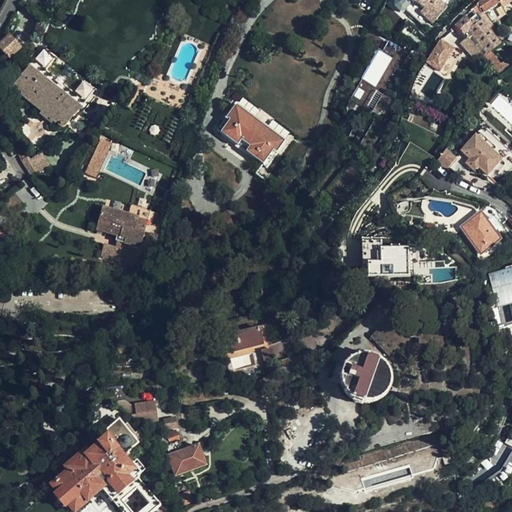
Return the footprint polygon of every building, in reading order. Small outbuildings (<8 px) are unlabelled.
[(33,0),(29,8),(43,16),(51,2),(47,0),(33,0)] [(400,0),(398,3),(408,12),(412,16),(417,11),(433,24),(452,2),(449,0),(400,0)] [(476,14),(492,34),(497,30),(487,15),(501,5),(497,0),(483,0),(472,10),(476,14)] [(511,0),(509,0),(501,5),(502,9),(511,3),(511,0)] [(408,12),(398,3),(395,6),(396,10),(402,15),(408,12)] [(455,26),(458,29),(467,40),(468,42),(472,39),(481,51),(486,56),(490,52),(500,44),(492,34),(476,14),(470,20),(466,17),(455,26)] [(13,15),(0,42),(0,50),(2,52),(7,58),(10,61),(21,51),(10,40),(20,19),(13,15)] [(436,30),(428,23),(422,29),(430,37),(436,30)] [(455,26),(450,32),(452,35),(458,29),(455,26)] [(468,42),(467,40),(462,44),(477,63),(482,59),(478,54),(468,42)] [(440,43),(427,63),(441,71),(442,70),(447,74),(451,66),(446,63),(454,52),(440,43)] [(43,51),(28,69),(81,111),(95,93),(83,83),(73,95),(45,73),(55,61),(43,51)] [(478,54),(482,59),(486,56),(481,51),(478,54)] [(446,63),(451,66),(459,55),(454,52),(446,63)] [(482,59),(497,77),(505,70),(490,52),(486,56),(482,59)] [(443,78),(424,67),(417,78),(416,86),(422,91),(433,75),(441,80),(443,78)] [(81,111),(28,69),(13,90),(43,114),(40,117),(51,126),(54,123),(56,125),(59,122),(60,123),(57,126),(58,129),(61,132),(64,131),(71,122),(82,130),(91,119),(81,111)] [(485,90),(479,85),(472,93),(478,98),(485,90)] [(411,93),(409,99),(415,103),(417,99),(414,94),(411,93)] [(377,101),(370,97),(366,105),(372,109),(377,101)] [(147,100),(144,106),(155,111),(151,118),(164,124),(168,117),(178,122),(181,115),(147,100)] [(294,140),(240,101),(216,134),(237,149),(239,147),(246,152),(244,155),(261,167),(255,176),(263,182),(294,140)] [(465,114),(468,116),(476,107),(469,102),(465,107),(468,110),(465,114)] [(155,111),(144,106),(133,132),(166,147),(178,122),(168,117),(164,124),(151,118),(155,111)] [(490,122),(494,125),(499,120),(496,117),(490,122)] [(494,125),(500,130),(504,125),(499,120),(494,125)] [(480,168),(488,176),(502,161),(511,151),(484,127),(462,152),(471,160),(467,165),(476,172),(480,168)] [(421,153),(409,145),(400,157),(412,165),(421,153)] [(98,166),(106,149),(100,146),(92,163),(98,166)] [(15,152),(30,176),(37,172),(29,159),(23,148),(15,152)] [(456,159),(445,150),(435,162),(447,171),(456,159)] [(29,159),(37,172),(39,175),(50,168),(40,153),(29,159)] [(502,161),(488,176),(493,180),(506,165),(502,161)] [(96,168),(91,166),(88,171),(98,175),(100,170),(96,168)] [(19,183),(14,177),(10,181),(15,187),(19,183)] [(13,193),(1,202),(11,214),(22,205),(13,193)] [(116,241),(123,243),(139,247),(150,210),(130,205),(127,216),(102,209),(96,231),(116,237),(116,241)] [(432,212),(427,207),(423,223),(459,233),(464,229),(480,253),(476,256),(480,261),(498,247),(478,219),(476,219),(473,215),(458,210),(450,217),(446,218),(436,211),(432,212)] [(235,228),(227,212),(205,224),(214,240),(235,228)] [(152,253),(157,235),(149,233),(144,251),(152,253)] [(114,247),(121,249),(123,243),(116,241),(114,247)] [(362,244),(363,279),(413,277),(413,285),(432,284),(431,263),(418,263),(417,250),(381,251),(381,243),(362,244)] [(121,249),(114,247),(114,248),(103,245),(99,257),(124,264),(135,264),(138,254),(121,249)] [(508,274),(484,279),(495,328),(499,327),(499,331),(511,328),(511,270),(508,272),(508,274)] [(413,316),(402,306),(370,338),(381,349),(388,343),(413,316)] [(221,338),(227,361),(231,360),(253,354),(261,352),(265,351),(259,329),(221,338)] [(388,343),(381,349),(391,359),(397,352),(388,343)] [(270,350),(265,351),(261,352),(264,363),(273,361),(270,350)] [(387,366),(381,361),(363,356),(353,357),(346,362),(341,368),(338,376),(338,377),(339,384),(342,391),(347,397),(354,401),(362,403),(370,405),(378,403),(386,398),(390,392),(392,385),(393,379),(390,372),(387,366)] [(290,359),(276,362),(279,376),(293,372),(290,359)] [(139,423),(156,421),(154,403),(135,405),(135,409),(131,410),(132,416),(136,416),(137,421),(139,423)] [(165,419),(167,430),(179,428),(177,417),(165,419)] [(107,431),(106,436),(110,440),(89,456),(87,452),(67,468),(70,472),(53,486),(60,494),(56,497),(63,507),(68,503),(75,511),(101,490),(112,503),(113,502),(134,486),(138,491),(150,506),(154,511),(155,511),(161,508),(139,482),(140,480),(139,478),(147,471),(139,461),(131,468),(122,458),(145,439),(140,432),(136,435),(128,425),(125,428),(119,422),(107,431)] [(205,466),(199,447),(183,453),(180,442),(181,442),(177,430),(167,434),(170,446),(166,448),(173,465),(176,476),(205,466)] [(146,443),(138,451),(144,458),(152,450),(146,443)] [(454,464),(453,455),(443,459),(445,467),(454,464)] [(134,486),(113,502),(121,511),(154,511),(150,506),(143,511),(130,511),(123,503),(138,491),(134,486)]
